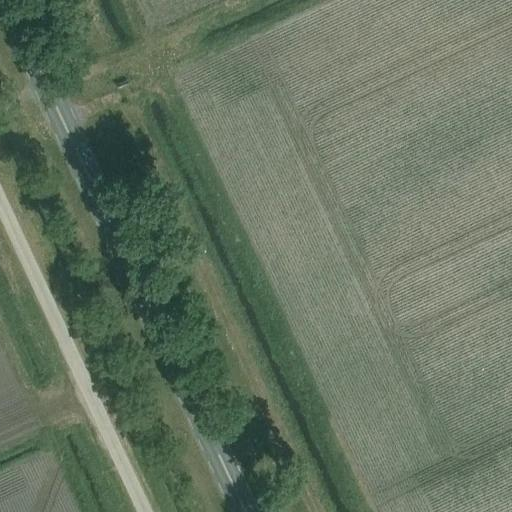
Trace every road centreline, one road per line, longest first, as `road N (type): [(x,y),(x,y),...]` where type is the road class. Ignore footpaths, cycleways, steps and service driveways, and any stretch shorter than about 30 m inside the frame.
road 1 (primary): [(233,511),(0,9)]
road 2 (unclassified): [(153,511),(0,183)]
